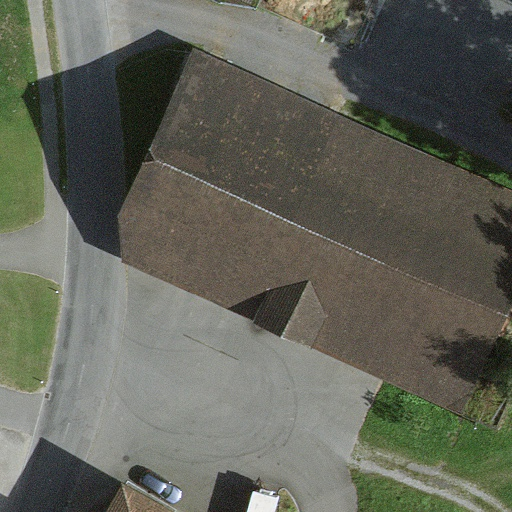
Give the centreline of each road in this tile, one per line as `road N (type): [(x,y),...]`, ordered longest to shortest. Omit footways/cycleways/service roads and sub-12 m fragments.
road 1 (unclassified): [(79,0),(92,129),(88,312),(78,377),(34,511)]
road 2 (track): [(511,480),(479,496),(360,452),(307,448)]
